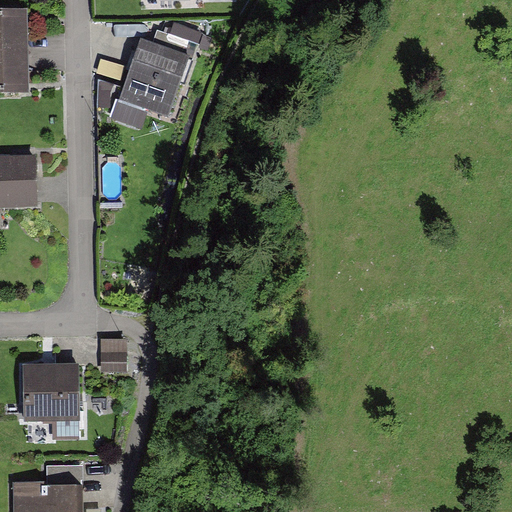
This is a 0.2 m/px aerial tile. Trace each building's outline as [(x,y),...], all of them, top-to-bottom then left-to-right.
[(0,50),(27,49),(26,10),(0,11),(0,50)] [(141,43),(119,102),(168,120),(190,61),(141,43)] [(0,89),(28,88),(27,49),(0,50),(0,89)] [(106,65),(104,78),(127,80),(129,67),(106,65)] [(107,83),(96,109),(113,115),(124,90),(107,83)] [(34,153),(0,153),(0,198),(35,198),(34,153)] [(105,344),(105,377),(140,376),(140,344),(105,344)] [(79,362),(23,363),(23,414),(56,414),(56,431),(79,431),(79,362)] [(80,511),(80,479),(18,480),(18,511),(80,511)]
